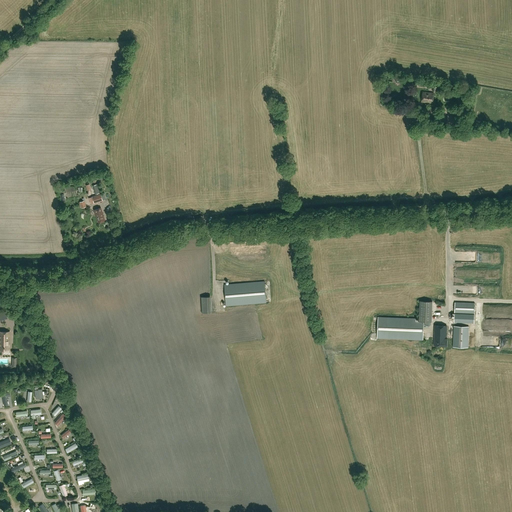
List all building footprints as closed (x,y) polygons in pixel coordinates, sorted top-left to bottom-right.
[(434,93),(423,92),(421,102),(433,103),(434,93)] [(92,197),(94,203),(102,200),(100,194),(92,197)] [(98,208),(94,210),(98,222),(105,220),(102,210),(99,211),(98,208)] [(264,281),(224,285),(226,306),(266,302),(264,281)] [(210,312),(209,296),(201,297),(202,313),(210,312)] [(419,300),(419,304),(418,321),(416,321),(416,318),(378,317),(377,338),(423,340),(424,326),(428,326),(430,324),(430,323),(432,323),(433,304),(433,301),(419,300)] [(475,303),(455,302),(454,321),(474,322),(475,303)] [(243,338),(242,322),(234,322),(234,339),(243,338)] [(446,338),(447,326),(435,325),(434,345),(447,346),(447,338),(446,338)] [(468,347),(469,327),(454,326),(453,347),(468,347)] [(0,350),(9,351),(9,332),(0,331),(0,350)] [(35,390),(34,390),(36,398),(40,397),(41,398),(43,397),(43,395),(43,394),(42,389),(38,390),(37,387),(34,388),(35,390)] [(6,397),(10,396),(10,392),(2,393),(4,405),(5,405),(7,405),(8,404),(6,397)] [(52,413),(55,416),(61,409),(59,406),(52,413)] [(40,409),(31,410),(31,415),(32,415),(32,418),(35,418),(35,415),(41,414),(40,409)] [(57,426),(66,417),(63,414),(54,423),(57,426)] [(69,429),(61,435),(63,438),(71,432),(69,429)] [(0,442),(0,447),(11,443),(9,439),(0,442)] [(67,453),(77,447),(75,443),(65,449),(67,453)] [(3,457),(5,460),(17,455),(16,451),(3,457)] [(11,469),(13,472),(26,466),(24,463),(15,467),(14,466),(13,467),(13,468),(11,469)] [(24,487),(33,482),(31,478),(22,484),(24,487)]
